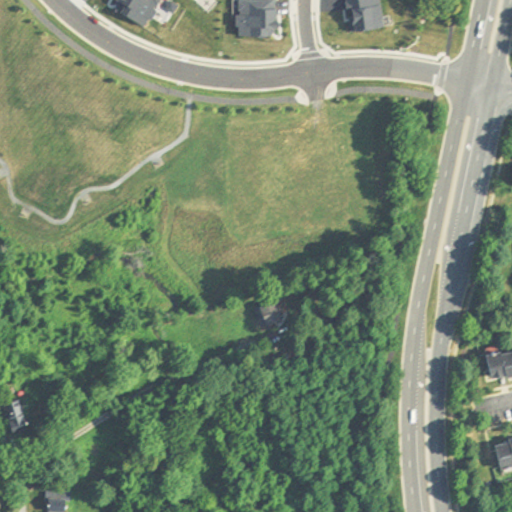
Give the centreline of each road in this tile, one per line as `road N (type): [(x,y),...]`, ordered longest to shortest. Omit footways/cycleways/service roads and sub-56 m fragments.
road 1 (tertiary): [(500,0),(433,338),(439,511)]
road 2 (residential): [(52,0),(126,53),(171,70),(260,79),(396,68),(483,83)]
